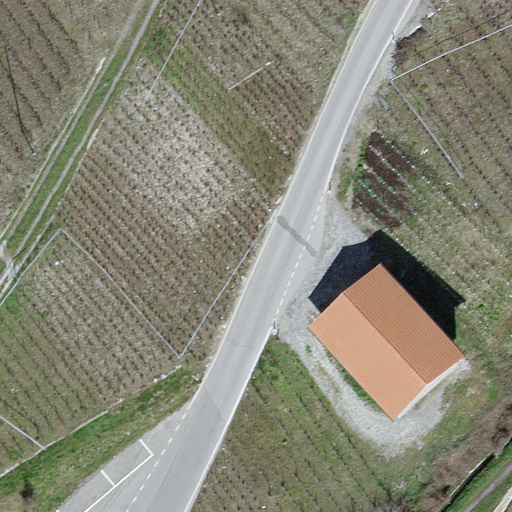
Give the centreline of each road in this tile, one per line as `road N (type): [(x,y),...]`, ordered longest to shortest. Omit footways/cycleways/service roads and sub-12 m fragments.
road 1 (unclassified): [(163,511),(412,0)]
road 2 (track): [(0,268),(72,162),(159,0)]
